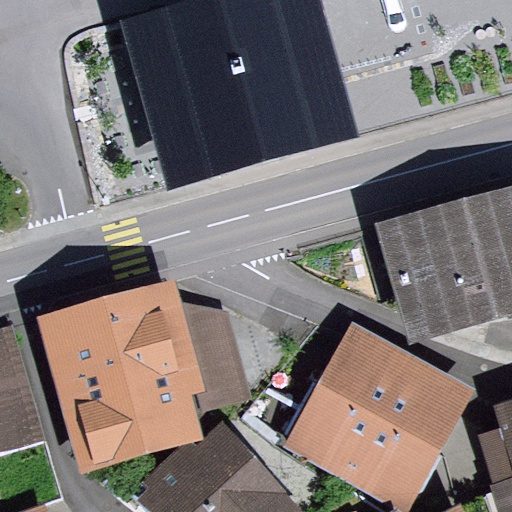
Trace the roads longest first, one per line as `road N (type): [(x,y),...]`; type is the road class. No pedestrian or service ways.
road 1 (residential): [(213,225),(247,266),(337,327),(460,370),(511,379)]
road 2 (primary): [(213,225),(511,143)]
road 3 (residential): [(21,13),(73,263)]
road 4 (residential): [(87,511),(70,487),(6,281)]
road 5 (primary): [(73,263),(213,225)]
